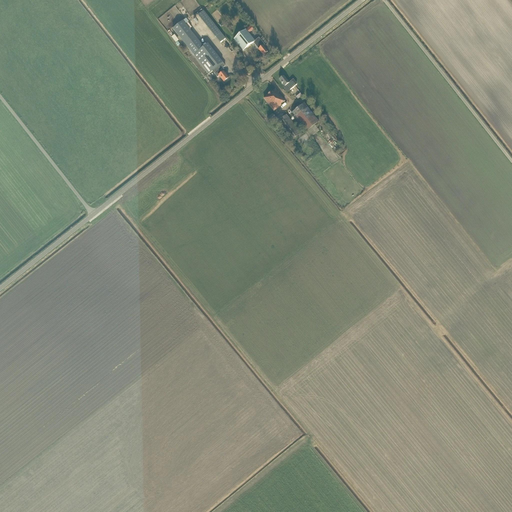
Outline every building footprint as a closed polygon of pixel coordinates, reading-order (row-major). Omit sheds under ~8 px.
[(226,40),(221,34),(203,12),(198,16),(220,44),(226,40)] [(194,56),(209,75),(213,71),(215,73),(214,74),(217,78),(219,77),(224,73),(221,70),(225,67),(208,45),(204,48),(185,25),(189,23),(186,19),(173,30),(194,56)] [(255,42),(248,34),(253,30),(251,27),(234,40),(243,52),(254,44),(255,42)] [(263,47),(265,46),(259,39),(255,42),(254,44),(264,56),(268,53),(263,47)] [(219,77),(224,83),(229,79),(224,73),(219,77)] [(284,77),(280,81),(285,87),(286,86),(290,91),(297,86),(297,85),(293,80),(293,81),(289,84),(284,77)] [(281,105),(285,102),(275,90),(264,99),(274,112),(281,106),(281,105)] [(291,114),(305,131),(301,134),(286,116),(276,124),(291,142),(297,137),(299,140),(298,141),(302,145),(320,132),(315,126),(319,123),(304,104),(291,114)] [(272,123),(277,120),(272,115),(268,118),(272,123)]
